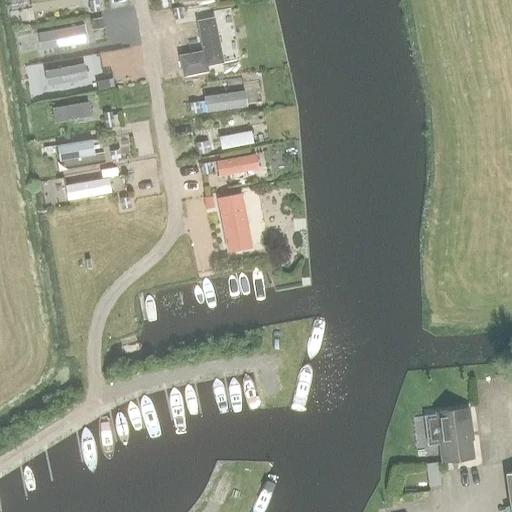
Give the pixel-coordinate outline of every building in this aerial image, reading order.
[(76,0),(29,0),(32,13),(77,5),(76,0)] [(89,2),(90,13),(98,11),(97,1),(89,2)] [(219,9),(226,55),(238,53),(230,7),(219,9)] [(172,11),(174,20),(182,19),(180,9),(172,11)] [(182,77),(208,72),(207,66),(223,63),(214,17),(196,21),(201,50),(178,55),(182,77)] [(91,21),(92,28),(102,27),(100,19),(91,21)] [(83,24),(37,32),(40,50),(86,42),(83,24)] [(84,63),(44,71),(47,86),(87,79),(84,63)] [(108,88),(107,80),(97,82),(98,90),(108,88)] [(244,90),(203,97),(206,112),(247,105),(244,90)] [(88,102),(51,108),(54,123),(91,117),(88,102)] [(191,114),(199,113),(196,102),(189,104),(191,114)] [(105,128),(113,127),(111,116),(104,117),(105,128)] [(250,131),(218,136),(220,149),(253,143),(250,131)] [(92,139),(56,145),(58,161),(94,155),(92,139)] [(206,153),(204,142),(196,143),(199,154),(206,153)] [(110,153),(112,163),(120,161),(118,151),(110,153)] [(255,154),(215,161),(218,176),(258,169),(255,154)] [(201,165),(203,175),(211,174),(209,163),(201,165)] [(64,186),(67,201),(111,192),(108,178),(64,186)] [(240,191),(216,196),(227,251),(251,246),(240,191)] [(203,198),(206,210),(214,208),(211,197),(203,198)] [(120,200),(122,210),(130,208),(128,199),(120,200)] [(434,412),(435,415),(424,417),(427,446),(438,444),(441,463),(474,459),(472,440),(474,440),(469,407),(434,412)] [(440,486),(438,476),(427,478),(429,488),(440,486)]
